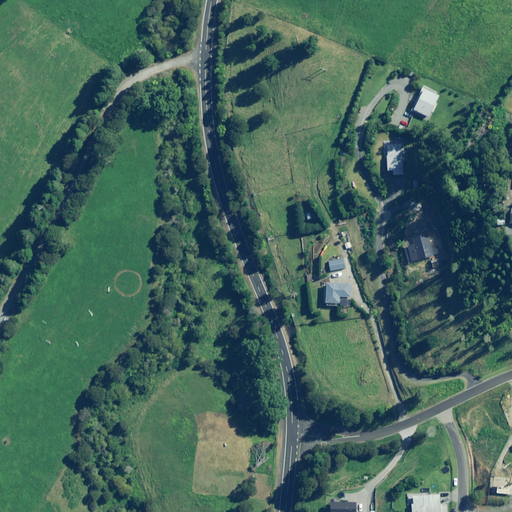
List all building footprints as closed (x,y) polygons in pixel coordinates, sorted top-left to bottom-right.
[(412,109),(428,117),(439,95),(436,94),(437,92),(424,86),(412,109)] [(393,175),(403,174),(402,140),(384,141),(384,158),(387,158),(387,170),(393,170),(393,175)] [(427,233),(405,239),(412,262),(434,255),(433,254),(439,253),(437,246),(431,248),(427,233)] [(330,271),(345,268),(343,258),(329,261),(330,271)] [(351,297),(351,284),(327,283),(326,303),(339,303),(340,296),(351,297)] [(511,479),(492,478),(491,493),(511,494),(511,479)] [(440,505),(440,494),(412,495),(413,504),(411,504),(411,511),(447,511),(447,504),(440,505)] [(328,511),(356,511),(356,502),(328,502),(328,511)]
